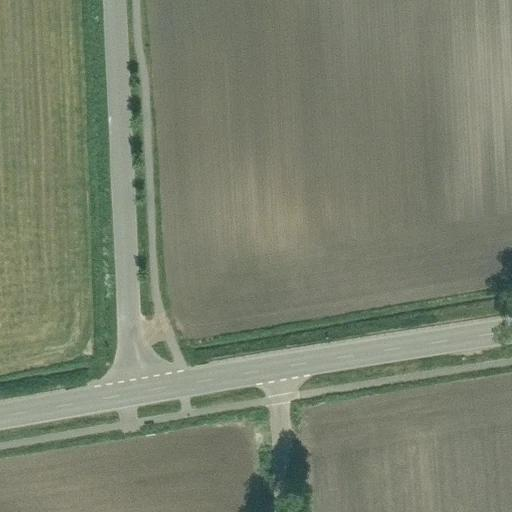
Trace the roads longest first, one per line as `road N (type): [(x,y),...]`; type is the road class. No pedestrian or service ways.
road 1 (residential): [(133,392),(114,0)]
road 2 (tertiary): [(133,392),(511,332)]
road 3 (track): [(278,370),(285,511)]
road 4 (tertiary): [(0,415),(133,392)]
